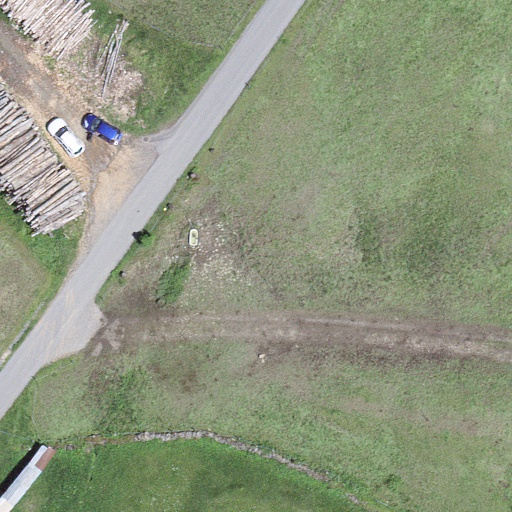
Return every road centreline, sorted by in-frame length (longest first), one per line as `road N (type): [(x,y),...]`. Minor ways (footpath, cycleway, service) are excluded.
road 1 (unclassified): [(0,403),(289,0)]
road 2 (track): [(51,331),(252,324),(511,345)]
